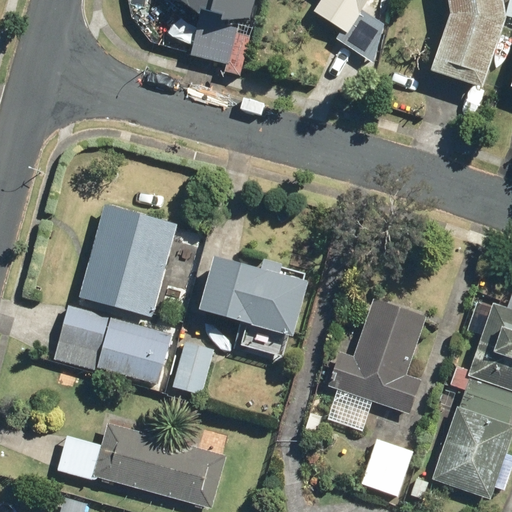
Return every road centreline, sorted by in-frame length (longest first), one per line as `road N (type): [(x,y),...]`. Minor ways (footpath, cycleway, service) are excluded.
road 1 (residential): [(38,68),(511,207)]
road 2 (residential): [(38,68),(0,209)]
